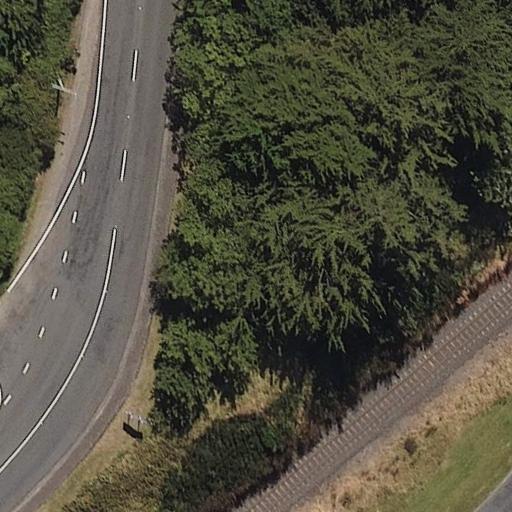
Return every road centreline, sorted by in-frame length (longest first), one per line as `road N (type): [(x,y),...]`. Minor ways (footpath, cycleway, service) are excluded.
road 1 (secondary): [(141,0),(110,268),(89,339)]
road 2 (secondary): [(89,339),(69,388),(0,470)]
